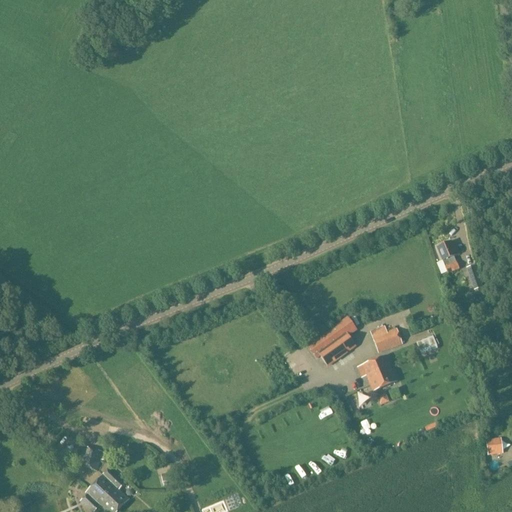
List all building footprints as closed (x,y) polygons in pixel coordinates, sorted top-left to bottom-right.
[(453,257),(459,255),(455,245),(452,246),(451,243),(437,249),(448,275),(459,271),(453,257)] [(474,291),(480,289),(482,289),(474,266),(466,269),(473,292),(474,291)] [(480,289),(474,291),(479,303),(484,301),(480,289)] [(328,368),(355,348),(341,327),(313,347),(328,368)] [(378,355),(403,346),(397,329),(387,333),(385,328),(370,333),(378,355)] [(420,355),(438,351),(435,338),(417,342),(420,355)] [(373,393),(396,383),(386,357),(358,369),(361,379),(367,376),(373,393)] [(369,388),(349,394),(353,405),(373,399),(369,388)] [(379,405),(389,403),(387,394),(377,396),(379,405)] [(488,457),(503,455),(501,439),(486,441),(488,457)] [(97,473),(103,451),(84,446),(77,467),(97,473)] [(86,494),(100,508),(111,495),(109,493),(114,487),(113,485),(119,479),(109,469),(103,476),(86,494)] [(161,476),(163,483),(176,480),(174,472),(161,476)] [(111,495),(100,508),(104,511),(118,511),(129,500),(119,491),(125,484),(119,479),(113,485),(114,487),(109,493),(111,495)]
